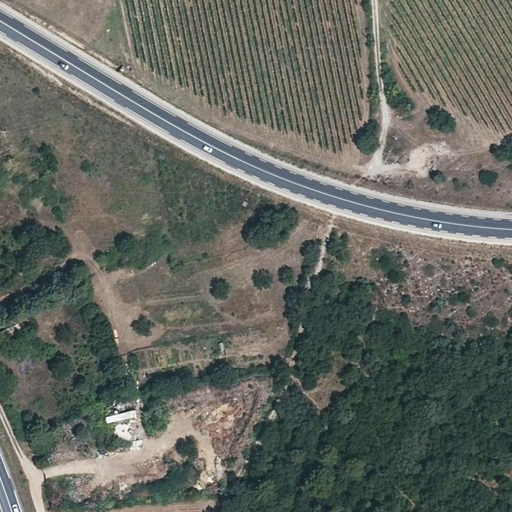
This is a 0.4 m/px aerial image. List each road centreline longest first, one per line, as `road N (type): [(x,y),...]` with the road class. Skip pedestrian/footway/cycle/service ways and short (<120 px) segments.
road 1 (primary): [(511,230),(372,208),(276,176),(167,122),(0,21)]
road 2 (track): [(216,511),(294,370),(327,238)]
road 3 (track): [(371,167),(386,130),(375,0)]
